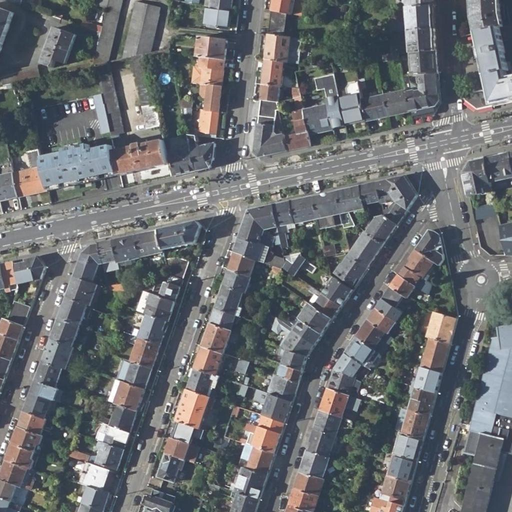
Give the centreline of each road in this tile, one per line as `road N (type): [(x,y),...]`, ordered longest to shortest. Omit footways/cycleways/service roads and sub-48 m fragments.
road 1 (residential): [(272,511),(322,361),(417,221),(452,210)]
road 2 (residential): [(125,511),(231,195)]
road 3 (residential): [(480,278),(419,511)]
road 4 (residential): [(73,224),(0,434)]
road 5 (residential): [(231,183),(253,0)]
road 6 (residential): [(445,0),(448,134)]
